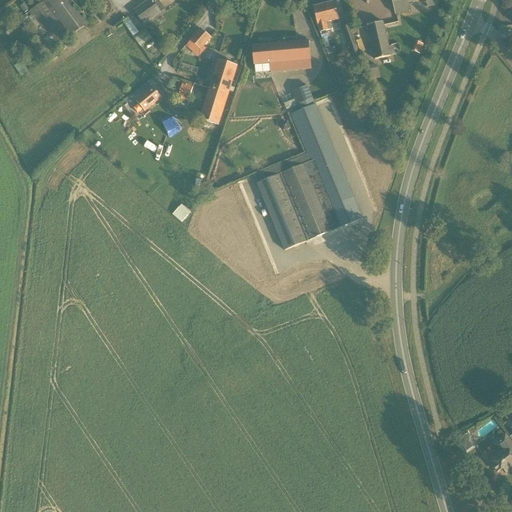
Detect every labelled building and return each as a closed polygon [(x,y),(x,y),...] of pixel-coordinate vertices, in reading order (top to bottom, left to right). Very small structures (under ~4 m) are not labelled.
[(55,47),(86,25),(67,0),(46,0),(30,12),(55,47)] [(144,25),(161,12),(151,0),(148,0),(134,11),(144,25)] [(410,11),(408,3),(422,0),(391,0),(395,15),(410,11)] [(326,23),(339,20),(334,2),(314,7),(320,32),(327,31),(326,23)] [(25,3),(20,6),(25,13),(29,10),(25,3)] [(58,58),(26,15),(20,19),(52,62),(58,58)] [(128,18),(122,22),(139,47),(151,39),(144,29),(138,32),(128,18)] [(16,22),(4,31),(8,36),(20,27),(16,22)] [(375,60),(390,56),(382,22),(367,25),(375,60)] [(342,29),(352,57),(355,66),(350,68),(356,84),(362,81),(366,80),(364,77),(367,75),(360,54),(354,37),(351,30),(350,26),(342,29)] [(201,29),(190,41),(193,43),(188,48),(199,57),(206,49),(203,47),(211,38),(201,29)] [(361,40),(356,42),(360,53),(365,51),(361,40)] [(271,73),(311,69),(308,41),(252,46),(254,65),(270,64),(271,73)] [(416,42),(412,51),(420,54),(424,45),(416,42)] [(358,106),(356,102),(343,69),(345,68),(342,60),(339,61),(336,53),(337,53),(335,46),(325,50),(338,81),(338,82),(337,82),(358,133),(369,128),(363,115),(368,113),(364,103),(358,106)] [(218,60),(209,89),(221,93),(222,88),(230,91),(237,66),(218,60)] [(377,65),(368,66),(370,80),(379,78),(377,65)] [(189,100),(194,84),(183,81),(178,97),(189,100)] [(307,86),(293,92),(295,99),(298,105),(300,111),(315,106),(312,99),(307,86)] [(153,87),(136,101),(144,112),(161,98),(153,87)] [(200,119),(219,126),(230,91),(222,88),(221,93),(209,89),(200,119)] [(307,153),(254,176),(285,251),(362,219),(315,106),(300,111),(291,115),(307,153)] [(288,121),(280,124),(283,132),(291,129),(288,121)] [(181,204),(172,214),(180,222),(189,212),(181,204)] [(495,255),(492,249),(482,255),(486,261),(495,255)] [(456,438),(462,448),(471,442),(471,436),(468,432),(456,438)] [(492,444),(500,454),(489,462),(497,473),(502,469),(505,473),(511,468),(511,444),(505,435),(492,444)]
